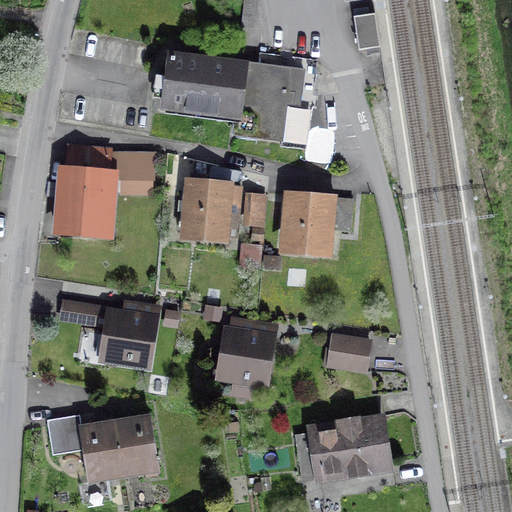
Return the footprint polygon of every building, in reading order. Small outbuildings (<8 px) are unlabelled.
[(255,0),(244,0),(241,28),(253,29),(255,0)] [(358,50),(380,46),(375,13),(353,17),(358,50)] [(281,140),(286,104),(293,105),(294,95),(300,96),(303,70),(259,65),(170,54),(163,107),(236,117),(234,134),(281,140)] [(109,233),(112,194),(104,193),(109,153),(69,150),(63,229),(109,233)] [(122,196),(158,195),(157,159),(120,161),(122,196)] [(193,174),(187,234),(236,238),(240,187),(207,184),(207,176),(193,174)] [(247,195),(245,220),(262,222),(264,197),(247,195)] [(323,251),(325,229),(350,231),(353,201),(287,195),(284,227),(290,227),(288,248),(323,251)] [(245,248),(243,269),(263,272),(266,250),(245,248)] [(68,304),(66,318),(109,324),(110,314),(111,310),(68,304)] [(147,364),(153,320),(110,314),(109,324),(104,357),(147,364)] [(251,396),(254,380),(264,382),(271,339),(228,332),(221,375),(236,378),(234,393),(251,396)] [(334,335),(329,366),(365,372),(370,341),(334,335)] [(158,469),(150,418),(115,423),(123,474),(158,469)] [(338,473),(337,470),(386,463),(380,423),(358,427),(357,419),(321,425),(322,431),(296,435),(302,477),(338,473)] [(64,423),(68,452),(83,450),(80,429),(81,429),(80,420),(64,423)] [(48,425),(52,454),(68,452),(64,423),(48,425)] [(83,450),(88,480),(123,474),(115,423),(81,429),(80,429),(83,450)]
